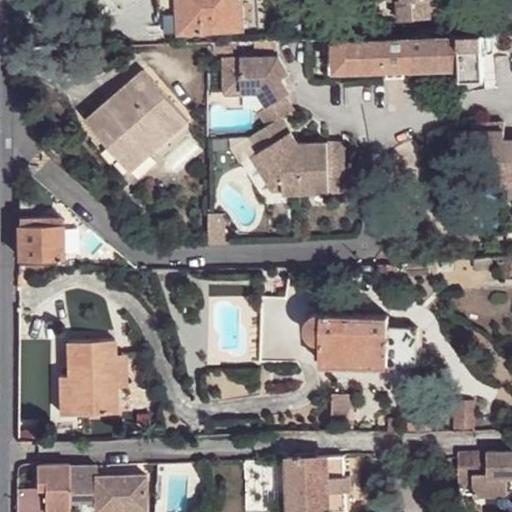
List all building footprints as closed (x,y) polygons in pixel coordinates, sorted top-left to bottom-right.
[(165,32),(180,31),(178,0),(163,0),(165,25),(165,32)] [(178,0),(180,31),(244,27),(242,0),(178,0)] [(398,0),(400,19),(414,18),(412,0),(398,0)] [(412,0),(414,18),(447,16),(445,0),(412,0)] [(485,62),(483,32),(338,38),(338,47),(339,67),(389,65),(405,65),(461,63),(485,62)] [(338,38),(335,39),(320,39),(320,47),(338,47),(338,38)] [(283,76),(291,72),(281,55),(279,54),(224,55),(224,86),(241,86),(241,92),(259,91),(267,104),(285,92),(291,89),(283,76)] [(485,75),(485,62),(461,63),(462,75),(485,75)] [(405,65),(389,65),(389,75),(405,75),(405,65)] [(144,68),(110,97),(114,122),(135,167),(190,120),(144,68)] [(295,107),(285,92),(267,104),(259,109),(267,123),(250,134),(260,149),(252,155),(273,190),(285,190),(286,192),(300,192),(299,142),(300,140),(284,114),(295,107)] [(114,122),(110,97),(87,118),(133,170),(135,167),(114,122)] [(504,136),(504,119),(487,120),(487,127),(472,128),(449,129),(450,165),(488,164),(488,167),(505,166),(504,136)] [(472,120),(472,128),(487,127),(487,120),(472,120)] [(346,139),(300,140),(299,142),(300,192),(332,191),(332,184),(347,183),(346,139)] [(505,176),(505,166),(488,167),(475,178),(505,176)] [(19,189),(19,209),(33,209),(34,189),(19,189)] [(225,210),(208,210),(208,221),(225,221),(225,210)] [(19,221),(19,257),(62,257),(62,222),(19,221)] [(225,221),(208,221),(208,242),(225,242),(225,221)] [(396,262),(380,264),(380,284),(395,285),(396,262)] [(388,331),(388,318),(388,314),(323,311),(322,311),(320,312),(318,312),(317,312),(316,312),(316,313),(314,313),(314,314),(313,315),(312,315),(311,316),(310,317),(309,319),(308,319),(308,320),(308,321),(307,322),(307,324),(307,325),(307,326),(307,328),(307,329),(307,330),(307,331),(308,332),(308,333),(309,334),(309,335),(309,336),(310,336),(311,337),(311,338),(313,338),(313,339),(314,340),(315,340),(316,341),(317,341),(318,342),(319,342),(320,342),(322,342),(321,363),(387,364),(388,331)] [(393,319),(388,318),(388,331),(406,331),(406,326),(394,325),(393,319)] [(406,331),(388,331),(387,364),(416,365),(418,326),(406,326),(406,331)] [(118,384),(117,352),(117,338),(68,339),(69,374),(61,374),(62,412),(118,410),(118,384)] [(128,352),(117,352),(118,384),(128,384),(128,352)] [(335,431),(355,431),(355,392),(335,391),(335,431)] [(457,433),(474,432),(475,400),(456,400),(454,433),(457,433)] [(387,432),(400,433),(399,421),(388,420),(387,432)] [(409,432),(433,433),(433,420),(409,421),(409,432)] [(511,449),(458,451),(458,484),(474,483),(474,495),(509,494),(509,489),(511,489),(511,449)] [(289,511),(294,511),(329,511),(329,510),(345,510),(345,490),(352,490),(352,473),(344,473),(344,456),(288,458),(289,511)] [(18,485),(18,504),(35,504),(35,509),(47,509),(46,511),(71,511),(72,498),(71,464),(71,461),(38,461),(38,485),(18,485)] [(98,464),(71,464),(72,498),(98,497),(99,509),(147,509),(148,474),(98,474),(98,464)]
